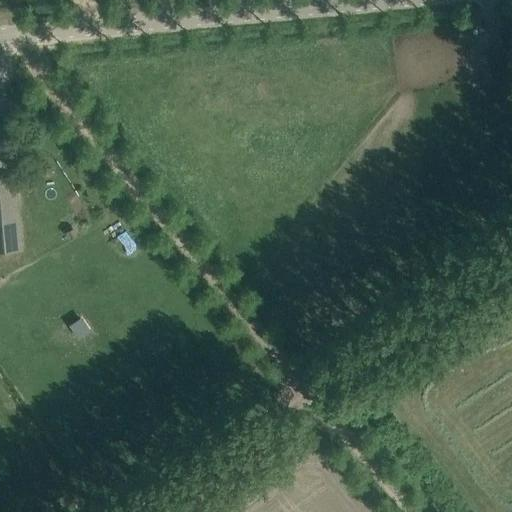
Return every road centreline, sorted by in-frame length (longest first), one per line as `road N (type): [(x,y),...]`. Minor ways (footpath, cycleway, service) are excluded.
road 1 (track): [(2,36),(292,382)]
road 2 (unclassified): [(0,36),(421,0)]
road 3 (track): [(511,227),(292,382)]
road 4 (track): [(292,382),(109,511)]
road 5 (track): [(292,382),(404,511)]
